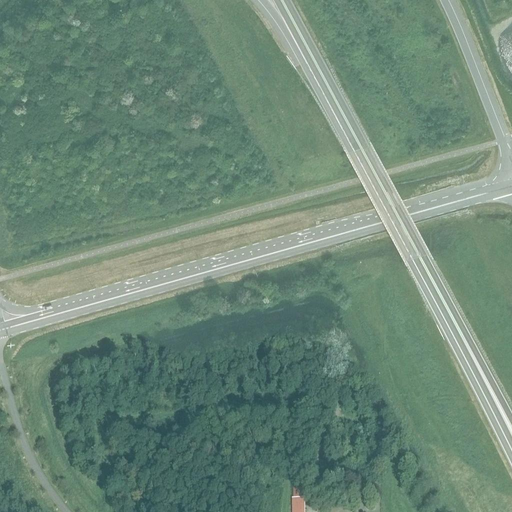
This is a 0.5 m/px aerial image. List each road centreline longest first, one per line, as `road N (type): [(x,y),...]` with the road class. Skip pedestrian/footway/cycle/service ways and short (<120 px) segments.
road 1 (secondary): [(2,329),(511,185)]
road 2 (trunk): [(511,435),(304,43)]
road 3 (trunk): [(511,160),(443,0)]
